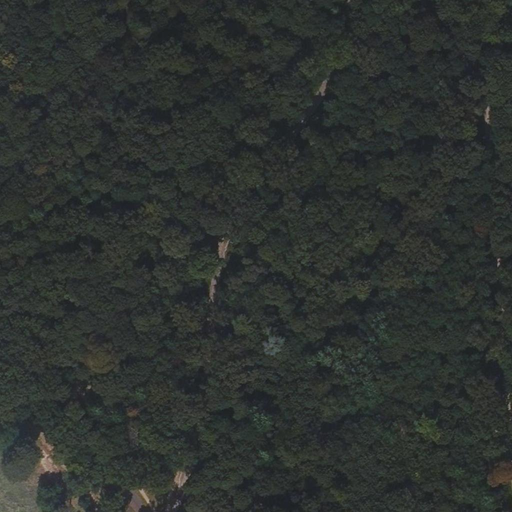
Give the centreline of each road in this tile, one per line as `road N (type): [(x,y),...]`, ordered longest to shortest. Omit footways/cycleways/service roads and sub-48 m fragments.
road 1 (track): [(351,0),(339,60),(236,208),(214,279),(200,419),(172,511)]
road 2 (track): [(511,461),(478,0)]
road 3 (unknown): [(98,511),(0,364)]
road 4 (track): [(511,117),(422,0)]
